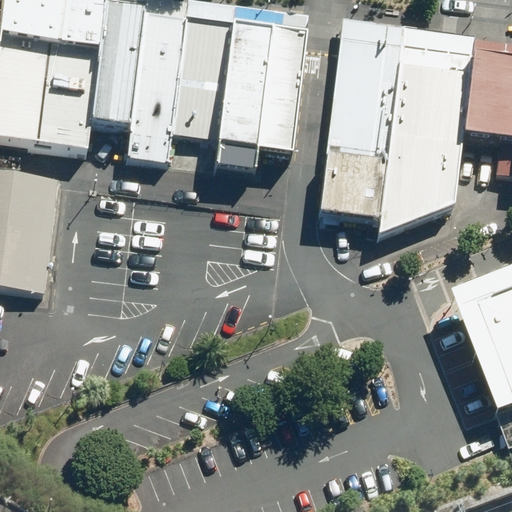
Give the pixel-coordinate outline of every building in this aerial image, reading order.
[(108,73),(114,21),(9,8),(3,60),(108,73)] [(167,158),(183,29),(114,21),(108,73),(95,175),(164,184),(167,158)] [(224,162),(240,37),(183,29),(167,158),(224,165),(224,162)] [(291,171),(307,45),(240,37),(224,162),(291,171)] [(386,230),(409,49),(345,41),(329,169),(323,222),(386,230)] [(465,219),(486,58),(409,49),(386,230),(384,246),(465,219)] [(511,149),(511,61),(486,58),(475,145),(511,149)] [(0,81),(0,163),(95,175),(108,73),(3,60),(0,81)] [(0,299),(36,304),(50,190),(0,183),(0,299)] [(511,282),(430,314),(476,432),(511,418),(511,282)]
